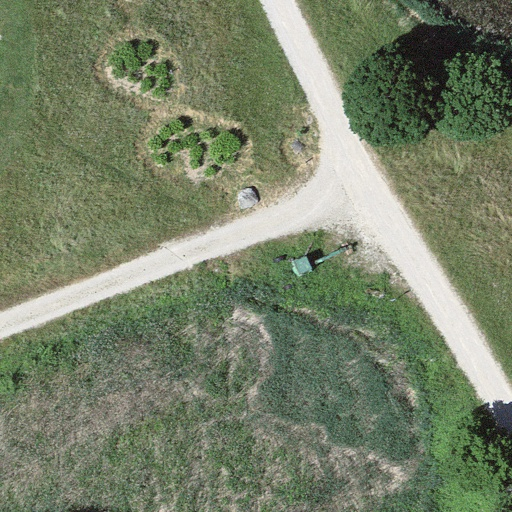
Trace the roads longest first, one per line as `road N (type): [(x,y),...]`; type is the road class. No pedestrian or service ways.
road 1 (track): [(0,332),(90,311),(360,182),(275,0)]
road 2 (track): [(511,423),(360,182)]
